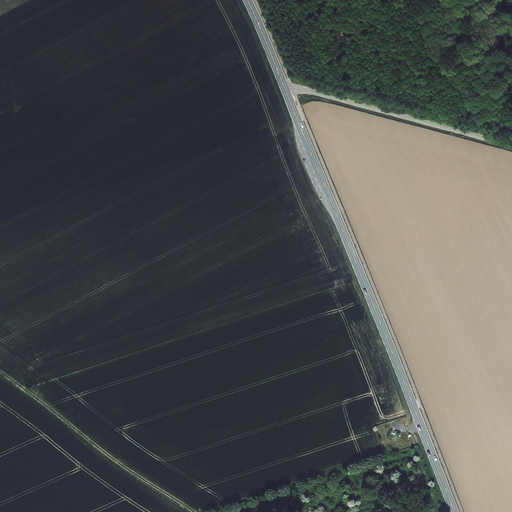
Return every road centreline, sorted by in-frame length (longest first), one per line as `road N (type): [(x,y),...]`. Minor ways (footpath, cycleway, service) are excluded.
road 1 (tertiary): [(285,89),(451,511)]
road 2 (track): [(193,511),(110,460),(0,369)]
road 3 (unclassified): [(285,89),(511,144)]
